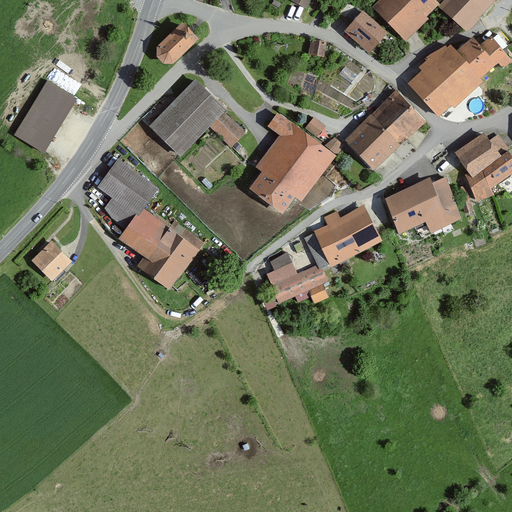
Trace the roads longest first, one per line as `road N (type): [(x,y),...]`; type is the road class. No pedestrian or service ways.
road 1 (residential): [(447,130),(393,181),(316,215),(184,317),(160,313),(69,176)]
road 2 (residential): [(447,130),(395,78),(333,36),(231,18)]
road 3 (residential): [(69,176),(231,18)]
road 4 (tertiary): [(69,176),(115,103),(154,0)]
